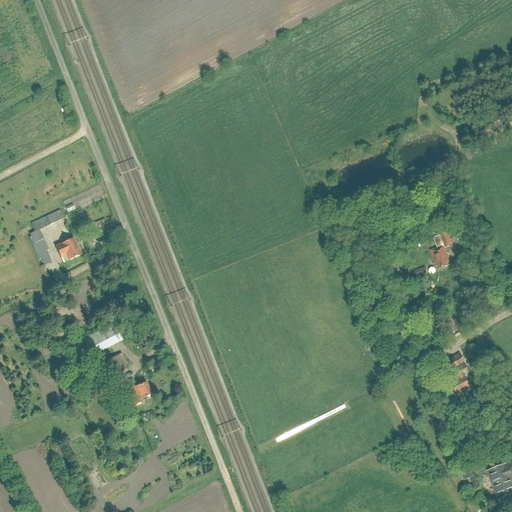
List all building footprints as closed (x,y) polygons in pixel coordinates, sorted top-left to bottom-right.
[(46,250),(48,249),(39,230),(46,228),(45,225),(62,217),(60,211),(31,224),(34,232),(29,235),(44,266),(51,263),(46,250)] [(433,239),(436,248),(430,250),(437,271),(451,266),(448,257),(447,254),(445,249),(452,246),(451,245),(457,242),(455,236),(449,239),(448,233),(433,239)] [(66,255),(68,261),(81,255),(73,239),(55,247),(60,258),(66,255)] [(414,272),(417,278),(427,274),(425,268),(414,272)] [(442,318),(445,322),(451,334),(464,328),(455,311),(442,318)] [(120,343),(113,327),(98,334),(99,335),(92,338),(93,341),(90,342),(87,336),(81,339),(85,349),(87,348),(90,356),(89,357),(90,359),(120,343)] [(55,340),(65,335),(63,330),(52,334),(55,340)] [(122,354),(101,365),(107,377),(128,367),(122,354)] [(456,371),(458,374),(456,374),(458,379),(450,384),(456,395),(471,388),(462,372),(468,368),(460,355),(441,365),(447,375),(456,371)] [(141,400),(151,396),(146,383),(136,387),(133,381),(124,384),(128,395),(125,396),(127,400),(130,398),(133,406),(142,403),(141,400)] [(451,391),(439,398),(446,409),(458,403),(451,391)] [(459,442),(449,448),(457,463),(467,457),(459,442)] [(503,497),(509,494),(511,493),(511,483),(511,482),(510,482),(509,479),(511,478),(511,463),(505,466),(489,472),(497,493),(501,491),(503,497)]
